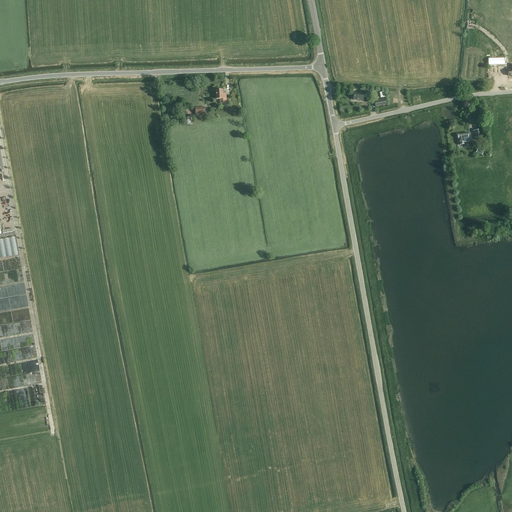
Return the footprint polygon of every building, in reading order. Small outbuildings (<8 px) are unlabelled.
[(507,63),(498,64),(498,71),(498,74),(503,74),(502,71),(505,71),(506,75),(508,75),(508,76),(511,75),(511,70),(508,70),(507,66),(507,63)] [(226,104),(226,99),(226,94),(223,94),(222,90),(215,90),(216,100),(220,99),(220,104),(226,104)] [(367,98),(367,95),(370,95),(370,91),(361,90),(360,94),(354,93),(353,100),(363,101),(363,98),(367,98)] [(376,107),(386,105),(385,99),(374,101),(376,107)] [(195,116),(205,115),(205,108),(195,108),(195,116)] [(474,138),(475,137),(476,143),(483,141),(481,130),(473,131),(474,138)] [(468,133),(458,134),(458,139),(459,144),(459,146),(465,145),(465,143),(469,142),(468,138),(469,138),(469,137),(471,137),(470,133),(468,133)] [(482,155),(484,149),(479,147),(476,153),(482,155)] [(16,238),(0,240),(0,259),(19,256),(16,238)]
